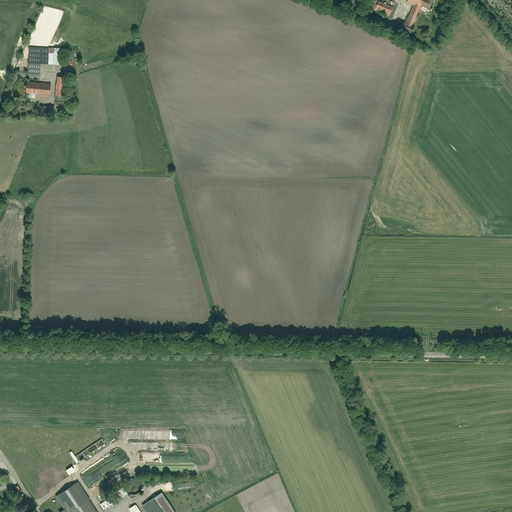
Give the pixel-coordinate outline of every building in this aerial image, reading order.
[(436,0),(406,0),(405,3),(414,6),(406,24),(404,22),(401,29),(412,34),(415,27),(413,26),(420,9),(426,11),(427,8),(432,10),(436,0)] [(394,8),(390,6),(391,4),(385,1),(384,3),(380,1),(376,11),(390,17),(394,8)] [(38,76),(39,64),(67,66),(68,60),(64,60),(65,50),(29,48),(28,75),(38,76)] [(56,77),(54,101),(66,102),(68,78),(56,77)] [(30,94),(30,98),(36,99),(36,95),(50,96),(51,85),(29,82),(27,94),(30,94)] [(55,103),(55,112),(66,113),(67,104),(55,103)] [(107,443),(103,438),(74,457),(78,462),(107,443)] [(127,482),(126,485),(126,488),(127,490),(128,493),(131,494),(134,495),(137,495),(139,493),(141,491),(143,489),(143,486),(142,483),(141,481),(139,479),(136,478),(134,478),(131,478),(128,480),(127,482)] [(97,511),(77,483),(56,498),(64,510),(61,511),(97,511)] [(124,488),(101,503),(106,511),(108,511),(131,497),(124,488)] [(142,506),(145,511),(173,511),(161,493),(142,506)] [(143,511),(137,503),(130,508),(132,511),(143,511)]
